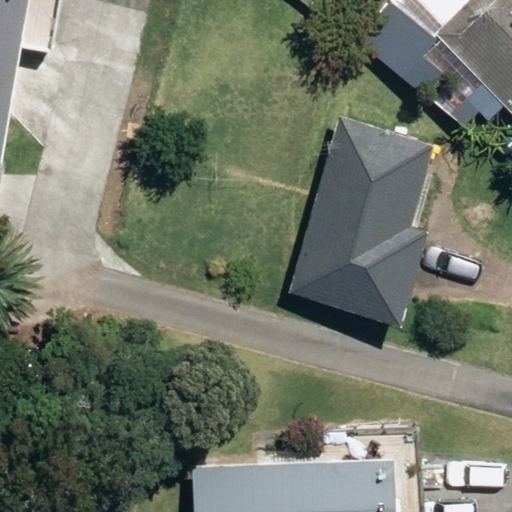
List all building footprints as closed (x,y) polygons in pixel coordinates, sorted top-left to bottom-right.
[(0,0),(0,151),(24,0),(0,0)] [(200,0),(194,16),(229,28),(238,0),(200,0)] [(504,95),(511,102),(511,0),(423,0),(441,18),(435,26),(480,71),(475,75),(499,101),(504,95)] [(291,284),(402,314),(429,216),(411,212),(432,131),(338,105),(291,284)] [(192,456),(196,511),(424,511),(418,431),(355,435),(356,444),(192,456)]
